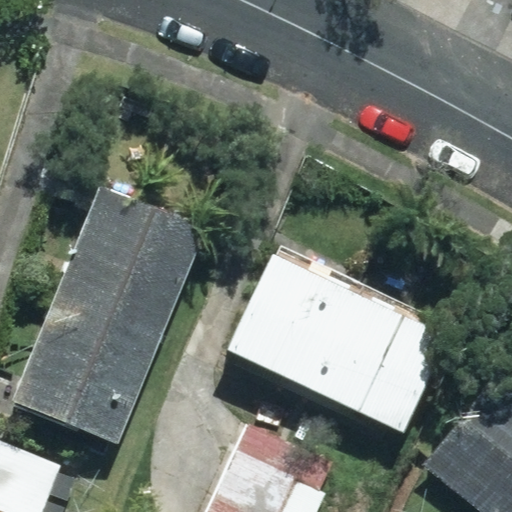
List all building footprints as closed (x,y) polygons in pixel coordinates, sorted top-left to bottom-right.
[(201,228),(94,187),(11,404),(117,444),(201,228)] [(268,255),(224,351),(401,433),(446,337),(268,255)] [(511,511),(511,384),(495,371),(421,465),(481,511),(511,511)] [(274,511),(303,446),(242,420),(203,511),(274,511)] [(42,511),(61,465),(0,441),(0,511),(42,511)]
